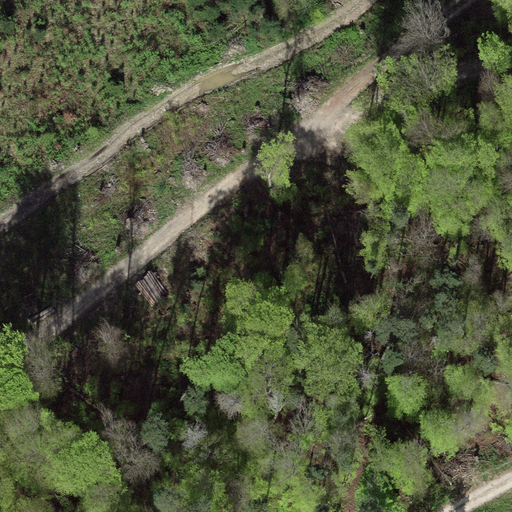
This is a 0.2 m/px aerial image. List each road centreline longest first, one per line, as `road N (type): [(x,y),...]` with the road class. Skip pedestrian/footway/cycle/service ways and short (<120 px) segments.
road 1 (track): [(287,142),(0,390)]
road 2 (track): [(287,142),(457,71),(511,60)]
road 3 (track): [(459,0),(287,142)]
